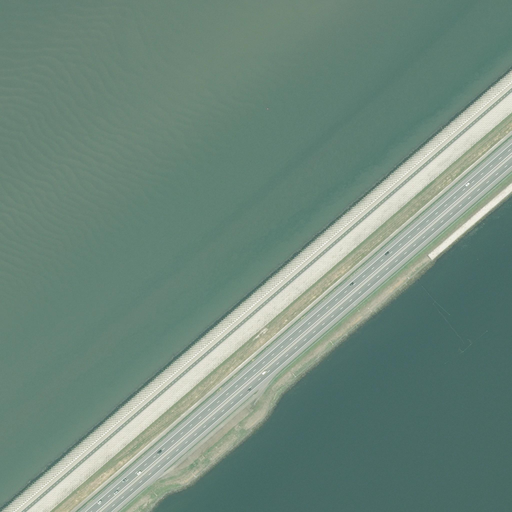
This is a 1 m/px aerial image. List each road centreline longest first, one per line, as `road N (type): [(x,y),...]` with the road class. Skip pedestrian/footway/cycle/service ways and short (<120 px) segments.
road 1 (motorway): [(511,148),(90,511)]
road 2 (motorway): [(106,511),(511,161)]
